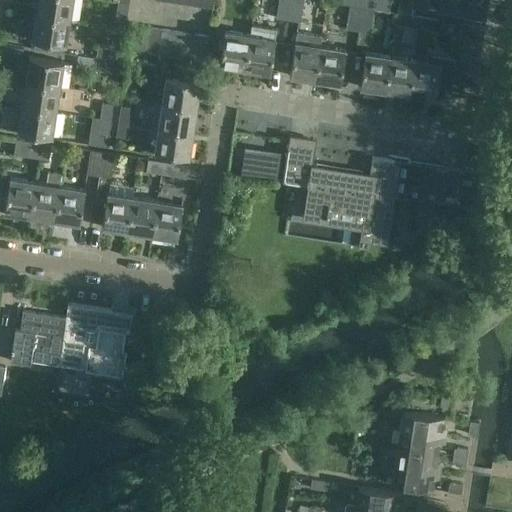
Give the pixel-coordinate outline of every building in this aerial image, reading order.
[(36,0),(35,14),(70,20),(72,0),(36,0)] [(201,0),(200,7),(212,9),(213,0),(201,0)] [(278,0),(275,19),(287,21),(290,0),(278,0)] [(299,23),(303,0),(290,0),(287,21),(299,23)] [(364,0),(364,8),(373,10),(376,11),(377,0),(364,0)] [(388,12),(389,0),(377,0),(376,11),(388,12)] [(412,0),(411,6),(412,6),(412,8),(427,10),(428,0),(412,0)] [(487,0),(467,0),(466,15),(485,18),(487,0)] [(117,2),(114,28),(125,30),(128,4),(120,2),(117,2)] [(411,6),(397,4),(396,13),(410,16),(410,15),(411,8),(412,8),(412,6),(411,6)] [(349,6),(346,30),(358,32),(361,8),(349,6)] [(370,33),(373,10),(364,8),(361,8),(358,32),(370,33)] [(395,24),(419,28),(421,17),(410,15),(410,16),(396,13),(395,24)] [(70,20),(35,14),(31,40),(66,45),(70,20)] [(421,17),(419,28),(427,29),(435,30),(436,19),(421,17)] [(459,36),(482,39),(484,27),(460,23),(459,36)] [(144,51),(148,27),(136,25),(132,49),(144,51)] [(251,25),(249,34),(244,70),(269,74),(274,38),(276,29),(251,25)] [(148,27),(144,51),(156,52),(160,29),(148,27)] [(168,54),(171,31),(160,29),(156,52),(168,54)] [(244,70),(249,34),(224,30),(219,66),(244,70)] [(180,56),(184,33),(171,31),(168,54),(180,56)] [(184,33),(180,56),(192,58),(196,34),(184,33)] [(196,34),(192,58),(204,60),(208,36),(196,34)] [(482,39),(459,36),(457,48),(480,51),(482,39)] [(314,81),(320,46),(294,42),(289,77),(314,81)] [(77,56),(119,62),(121,50),(79,44),(77,56)] [(320,46),(314,81),(340,85),(345,50),(320,46)] [(457,48),(455,59),(479,63),(480,51),(457,48)] [(385,91),(390,57),(364,53),(359,87),(385,91)] [(414,60),(409,95),(434,99),(436,87),(450,89),(451,83),(453,71),(455,59),(431,55),(430,63),(414,60)] [(24,82),(59,87),(63,62),(28,56),(24,82)] [(119,62),(77,56),(76,68),(117,74),(119,62)] [(414,60),(390,57),(385,91),(409,95),(414,60)] [(455,59),(453,71),(477,75),(479,63),(455,59)] [(453,71),(451,83),(475,87),(477,75),(453,71)] [(162,103),(196,108),(200,83),(166,78),(162,103)] [(55,112),(59,87),(24,82),(20,106),(55,112)] [(112,104),(101,103),(99,118),(110,120),(112,104)] [(193,133),(196,108),(162,103),(158,127),(193,133)] [(55,112),(20,106),(17,131),(52,137),(55,112)] [(130,108),(120,106),(117,121),(128,123),(130,108)] [(102,135),(108,136),(110,120),(99,118),(96,142),(101,143),(102,135)] [(115,137),(125,139),(128,123),(117,121),(115,137)] [(193,133),(158,127),(154,152),(189,158),(193,133)] [(289,135),(281,182),(289,183),(284,218),(346,228),(344,238),(385,245),(392,198),(402,200),(405,184),(457,192),(460,172),(408,164),(409,158),(389,155),(388,160),(371,158),(369,169),(356,167),(356,171),(312,164),(316,140),(289,135)] [(38,158),(40,143),(16,139),(13,155),(38,158)] [(40,143),(38,158),(48,160),(51,145),(40,143)] [(98,177),(101,153),(90,151),(86,175),(98,177)] [(101,153),(98,177),(110,179),(114,155),(101,153)] [(161,174),(163,162),(147,160),(145,172),(161,174)] [(163,162),(161,174),(186,178),(188,166),(163,162)] [(29,217),(54,220),(59,185),(61,174),(47,172),(46,183),(34,182),(29,217)] [(29,217),(34,182),(10,178),(4,213),(29,217)] [(59,185),(54,220),(79,224),(85,189),(59,185)] [(126,232),(132,197),(107,193),(102,228),(126,232)] [(157,201),(132,197),(126,232),(151,235),(157,201)] [(157,201),(151,235),(177,239),(182,205),(157,201)] [(58,365),(61,347),(68,303),(67,303),(65,317),(22,310),(19,330),(14,329),(10,361),(30,364),(30,360),(58,365)] [(60,355),(58,365),(84,369),(83,371),(122,377),(126,350),(122,350),(125,332),(128,332),(131,313),(111,310),(68,303),(61,347),(60,355)] [(443,417),(403,411),(400,429),(444,436),(446,428),(442,428),(443,417)] [(468,434),(477,435),(479,423),(470,422),(468,434)] [(444,436),(400,429),(397,447),(438,453),(440,443),(443,444),(444,436)] [(397,447),(396,451),(394,465),(439,472),(440,464),(436,464),(438,453),(397,447)] [(453,455),(466,457),(468,449),(457,447),(454,450),(453,455)] [(466,457),(453,455),(452,462),(454,464),(465,466),(466,457)] [(391,483),(432,490),(434,479),(438,480),(439,472),(394,465),(391,483)] [(312,479),(310,488),(323,491),(325,481),(312,479)] [(461,494),(462,484),(452,483),(448,485),(447,492),(461,494)] [(404,494),(359,487),(356,505),(397,511),(399,501),(402,502),(404,494)] [(346,503),(344,511),(397,511),(356,505),(346,503)]
